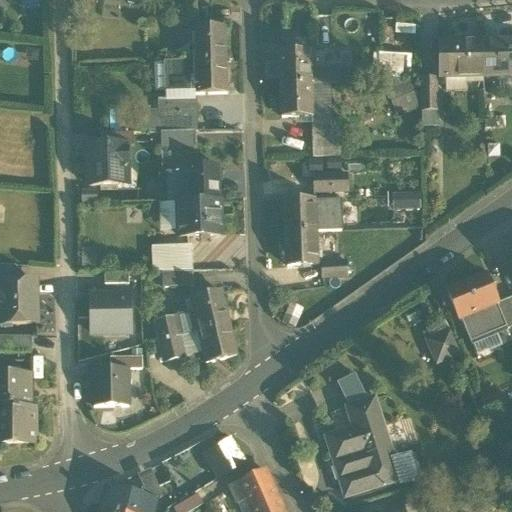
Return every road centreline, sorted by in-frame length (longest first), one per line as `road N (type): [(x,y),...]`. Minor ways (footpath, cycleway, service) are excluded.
road 1 (residential): [(55,0),(73,473)]
road 2 (residential): [(264,378),(249,0)]
road 3 (residential): [(511,203),(264,378)]
road 4 (residential): [(236,396),(159,442),(73,473)]
road 5 (residential): [(236,396),(294,511)]
